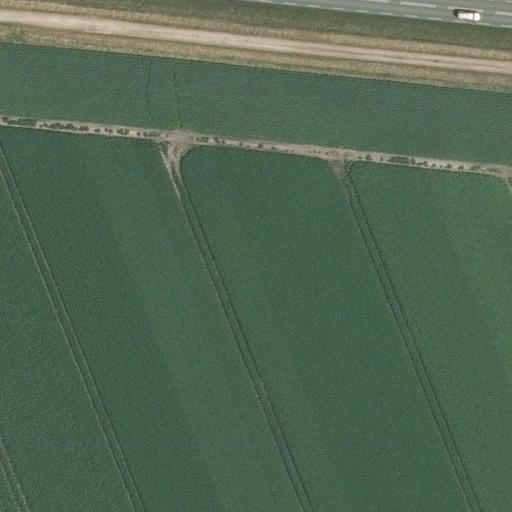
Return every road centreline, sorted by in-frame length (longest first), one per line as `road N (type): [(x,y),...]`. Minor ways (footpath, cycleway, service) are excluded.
road 1 (track): [(0,18),(511,72)]
road 2 (primary): [(511,13),(387,0)]
